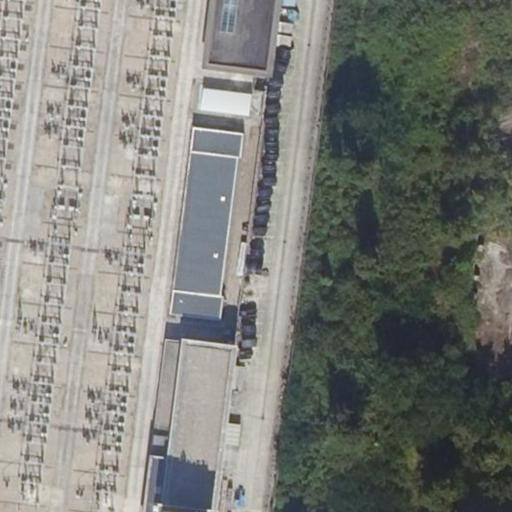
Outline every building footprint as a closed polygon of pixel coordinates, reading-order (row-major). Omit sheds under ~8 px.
[(214,0),(206,64),(271,71),(277,0),(214,0)] [(266,93),(200,85),(197,109),(263,118),(266,93)] [(193,128),(190,151),(238,157),(242,157),(245,135),(193,128)] [(173,291),(221,297),(238,157),(190,151),(173,291)] [(225,298),(221,297),(173,291),(170,313),(222,319),(225,298)] [(152,455),(169,457),(183,338),(166,336),(152,455)] [(163,501),(221,507),(241,346),(235,345),(183,338),(169,457),(163,501)] [(162,511),(163,501),(169,457),(152,455),(145,511),(162,511)] [(220,511),(221,507),(163,501),(162,511),(220,511)]
